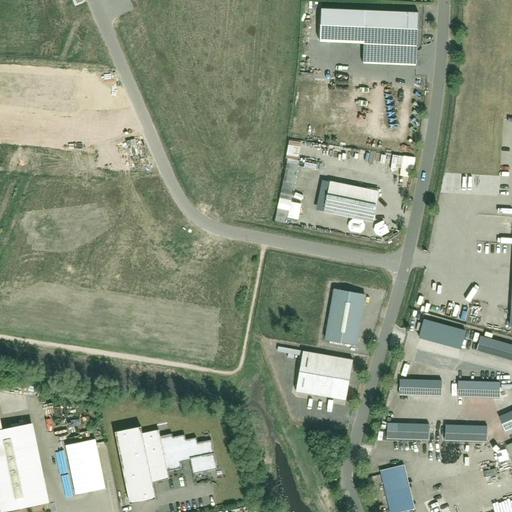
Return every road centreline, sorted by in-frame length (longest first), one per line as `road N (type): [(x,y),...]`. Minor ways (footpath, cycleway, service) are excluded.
road 1 (unclassified): [(99,0),(195,219),(406,255)]
road 2 (unclassified): [(362,511),(348,471),(406,255)]
road 3 (unclassified): [(406,255),(430,141),(442,0)]
